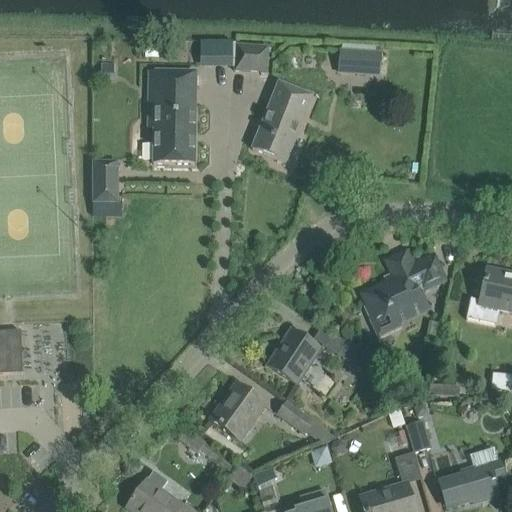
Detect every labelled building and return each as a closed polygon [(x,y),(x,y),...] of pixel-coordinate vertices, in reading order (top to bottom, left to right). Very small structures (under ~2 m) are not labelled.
[(268,49),(236,47),(234,73),(266,75),(268,49)] [(378,77),(379,55),(354,53),(353,76),(378,77)] [(102,65),(101,82),(114,83),(115,65),(102,65)] [(194,166),(195,74),(149,73),(148,130),(153,130),(153,165),(194,166)] [(278,85),(252,151),(285,165),(312,98),(278,85)] [(117,164),(93,164),(93,204),(117,204),(117,164)] [(425,291),(445,281),(433,256),(413,265),(408,254),(388,264),(397,283),(366,298),(381,329),(421,311),(415,296),(425,291)] [(511,313),(511,276),(487,271),(480,303),(471,301),(472,300),(470,300),(466,320),(497,326),(501,311),(511,313)] [(321,351),(307,342),(290,331),(267,367),(297,387),(321,351)] [(0,376),(22,375),(20,332),(0,333),(0,376)] [(362,373),(371,359),(345,342),(336,356),(362,373)] [(265,407),(252,398),(236,386),(210,422),(239,442),(265,407)] [(305,436),(313,424),(286,405),(278,416),(305,436)] [(413,454),(431,450),(423,422),(405,428),(413,454)] [(340,441),(333,443),(330,450),(335,457),(343,455),(346,447),(340,441)] [(505,483),(502,469),(500,470),(495,450),(469,457),(473,470),(466,472),(467,475),(439,484),(446,509),(479,500),(480,503),(498,497),(494,486),(505,483)] [(420,478),(414,457),(413,455),(394,460),(401,483),(420,478)] [(238,467),(232,474),(227,481),(242,492),(253,478),(238,467)] [(272,470),(253,478),(259,492),(261,491),(261,492),(272,487),(270,483),(276,480),(272,470)] [(179,511),(181,510),(162,495),(146,484),(127,509),(130,511),(179,511)] [(413,511),(411,502),(406,486),(360,500),(363,511),(413,511)] [(292,511),(347,511),(342,495),(327,500),(324,491),(299,499),(302,509),(293,511),(292,511)]
